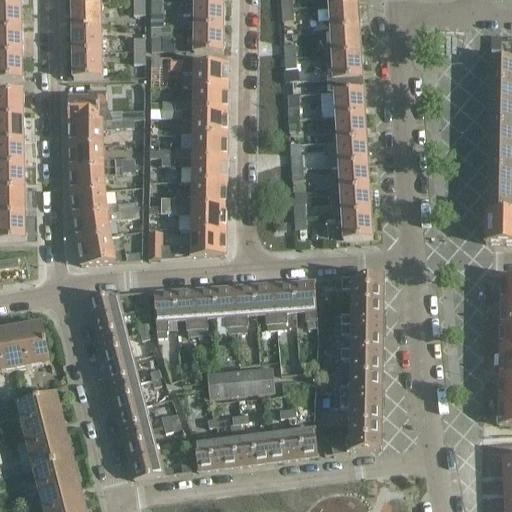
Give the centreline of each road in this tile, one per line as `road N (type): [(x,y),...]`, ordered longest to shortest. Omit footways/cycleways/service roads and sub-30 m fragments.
road 1 (residential): [(115,499),(432,460)]
road 2 (residential): [(48,0),(51,243),(61,293)]
road 3 (residential): [(248,272),(248,0)]
road 4 (residential): [(409,260),(393,15)]
road 5 (residential): [(115,499),(61,293)]
road 6 (residential): [(432,460),(409,260)]
road 7 (residential): [(248,272),(61,293)]
road 8 (residential): [(409,260),(248,272)]
